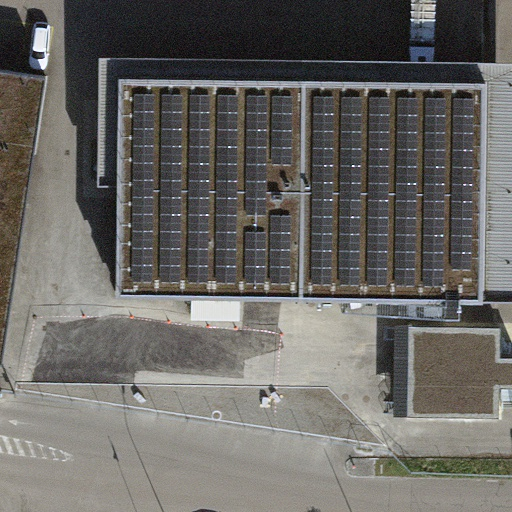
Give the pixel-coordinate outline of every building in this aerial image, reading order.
[(0,191),(6,151),(26,154),(38,75),(0,69),(0,191)] [(303,294),(306,74),(119,72),(116,291),(303,294)] [(485,77),(306,74),(303,294),(482,296),(485,77)] [(0,321),(26,154),(6,151),(0,191),(0,321)] [(502,327),(413,325),(411,413),(502,414),(502,383),(511,383),(511,356),(501,357),(502,327)]
